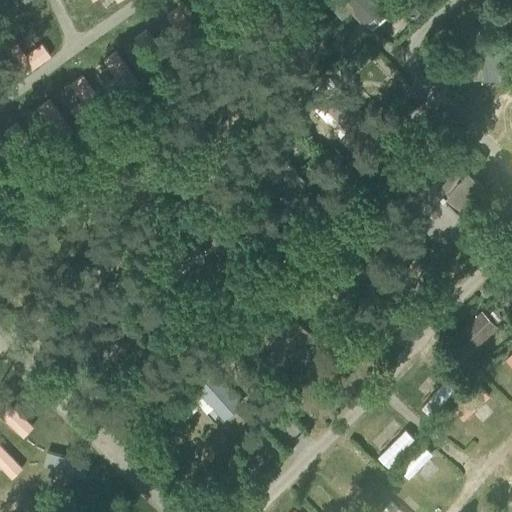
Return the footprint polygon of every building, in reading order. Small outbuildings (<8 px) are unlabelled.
[(342,0),(366,25),(384,9),(375,0),(342,0)] [(292,12),(263,40),(277,54),(306,26),(292,12)] [(465,68),(482,67),(481,43),(479,27),(461,28),(465,68)] [(498,42),(481,43),(482,67),(483,83),(502,82),(498,42)] [(12,73),(49,60),(43,46),(7,59),(12,73)] [(101,58),(112,74),(124,66),(113,50),(101,58)] [(242,98),(222,76),(193,101),(213,123),(242,98)] [(343,138),(355,150),(377,129),(337,86),(321,101),(350,132),(343,138)] [(511,99),(485,123),(497,136),(511,123),(511,99)] [(292,202),(309,186),(273,146),(250,169),(259,179),(266,173),(292,202)] [(178,186),(165,171),(147,150),(126,168),(152,197),(160,188),(167,196),(178,186)] [(443,197),(458,181),(434,156),(418,172),(427,181),(443,197)] [(458,181),(443,197),(459,212),(484,188),(468,171),(458,181)] [(443,197),(427,181),(402,206),(418,222),(428,213),(443,197)] [(443,197),(428,213),(452,238),(468,222),(459,212),(443,197)] [(382,245),(371,236),(336,274),(351,291),(381,261),(375,253),(382,245)] [(116,293),(147,329),(161,344),(180,327),(165,310),(161,313),(131,280),(116,293)] [(250,327),(269,344),(293,318),(273,300),(250,327)] [(467,355),(497,328),(482,311),(451,338),(467,355)] [(312,335),(293,318),(269,344),(289,362),(312,335)] [(217,401),(213,405),(224,418),(236,431),(253,416),(209,368),(193,382),(191,380),(166,402),(177,414),(206,388),(217,401)] [(430,418),(457,387),(447,379),(420,410),(430,418)] [(463,421),(489,396),(479,386),(453,410),(463,421)] [(0,413),(22,435),(33,425),(8,400),(0,407),(0,413)] [(388,470),(417,441),(406,430),(376,458),(388,470)] [(0,466),(10,477),(22,465),(0,443),(0,466)] [(408,480),(432,455),(423,446),(399,472),(408,480)] [(82,488),(89,460),(45,449),(41,463),(64,469),(60,483),(82,488)] [(371,494),(381,483),(346,451),(336,463),(371,494)] [(75,511),(77,503),(52,499),(49,511),(75,511)] [(382,511),(401,511),(391,501),(381,511),(382,511)]
